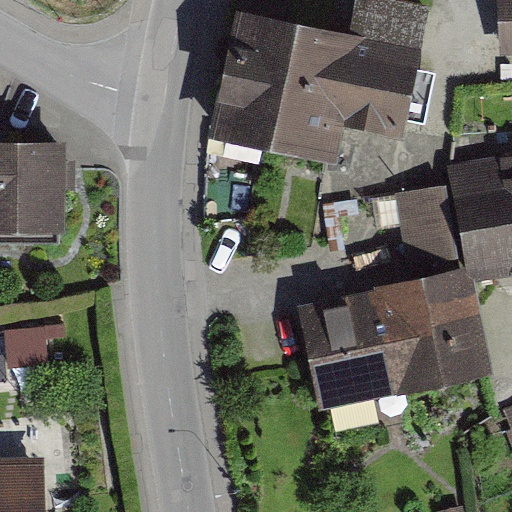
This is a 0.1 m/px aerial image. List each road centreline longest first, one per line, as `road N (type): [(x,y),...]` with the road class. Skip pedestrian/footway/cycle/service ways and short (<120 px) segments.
road 1 (residential): [(190,511),(159,292),(156,196),(165,102)]
road 2 (residential): [(0,44),(127,96),(165,102)]
